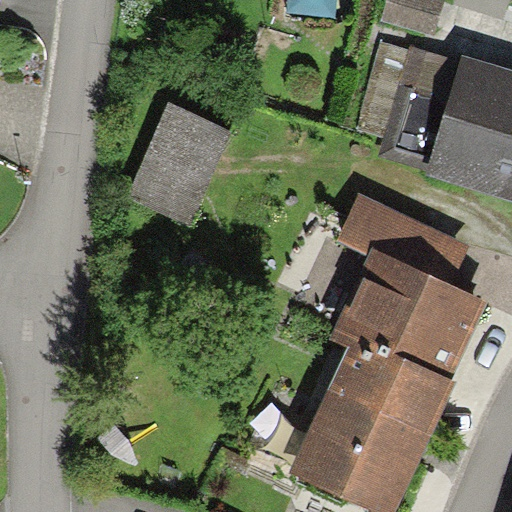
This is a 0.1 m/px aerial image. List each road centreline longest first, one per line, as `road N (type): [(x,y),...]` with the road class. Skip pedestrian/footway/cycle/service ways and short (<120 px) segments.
road 1 (residential): [(85,0),(48,291)]
road 2 (residential): [(48,291),(42,511)]
